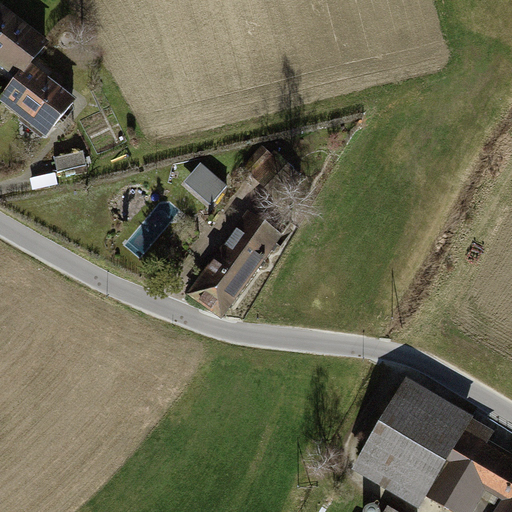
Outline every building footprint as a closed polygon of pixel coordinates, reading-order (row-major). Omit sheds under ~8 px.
[(53,71),(0,15),(0,85),(18,104),(53,71)] [(97,151),(35,89),(5,118),(67,180),(97,151)] [(278,193),(298,171),(268,144),(248,167),(278,193)] [(216,208),(233,189),(204,163),(187,182),(216,208)] [(283,242),(246,210),(182,280),(219,313),(283,242)] [(468,422),(407,386),(356,471),(419,508),(425,498),(447,511),(511,511),(511,462),(461,433),(468,422)]
